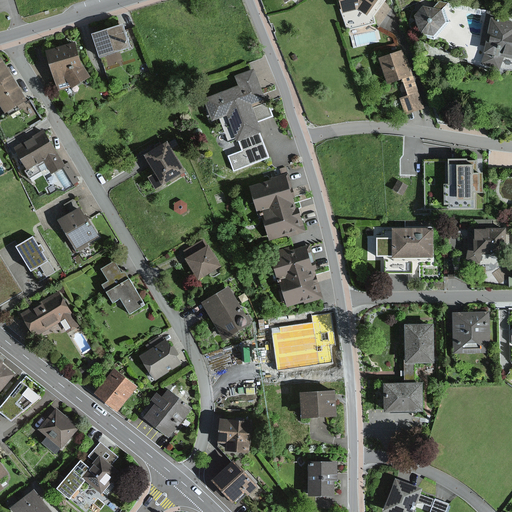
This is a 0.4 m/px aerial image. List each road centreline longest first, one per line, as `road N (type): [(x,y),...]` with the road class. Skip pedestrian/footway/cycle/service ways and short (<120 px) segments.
road 1 (residential): [(7,36),(196,355),(207,427),(179,481)]
road 2 (secondary): [(0,336),(179,481)]
road 3 (residential): [(511,144),(394,128),(299,139)]
road 4 (residential): [(340,299),(511,297)]
road 5 (residential): [(299,139),(340,299)]
road 6 (residential): [(340,299),(353,456)]
road 7 (residential): [(353,456),(441,477),(492,511)]
road 8 (residential): [(248,0),(299,139)]
road 9 (residential): [(126,0),(7,36)]
